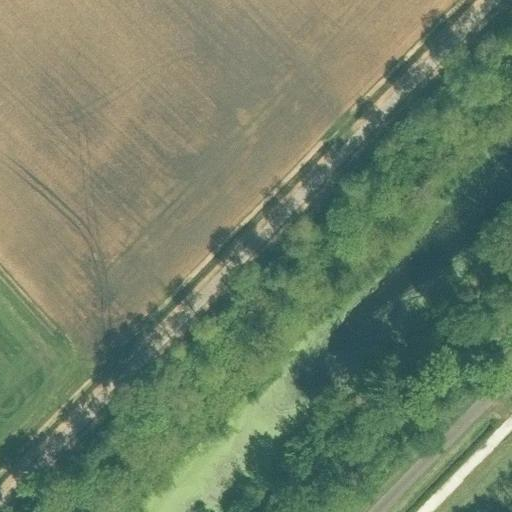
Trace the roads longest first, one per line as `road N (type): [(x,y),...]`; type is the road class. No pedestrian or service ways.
road 1 (track): [(0,473),(462,0)]
road 2 (unclassified): [(374,511),(511,371)]
